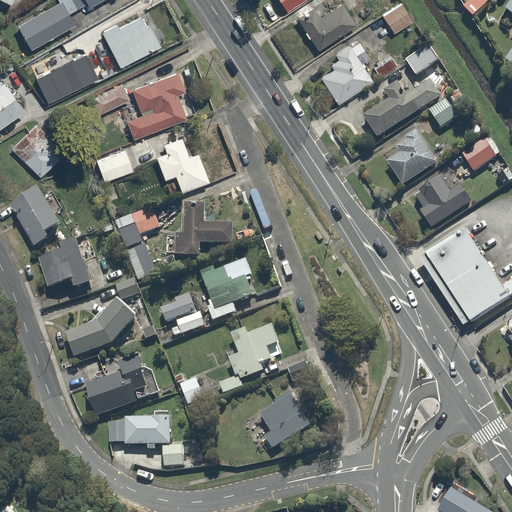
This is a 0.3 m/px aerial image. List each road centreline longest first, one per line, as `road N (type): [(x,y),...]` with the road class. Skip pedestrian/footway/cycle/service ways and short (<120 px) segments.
road 1 (residential): [(351,470),(183,504),(136,491),(94,467),(63,426),(0,268)]
road 2 (residential): [(351,470),(353,421),(241,120),(268,93)]
road 3 (secondary): [(268,93),(407,313)]
